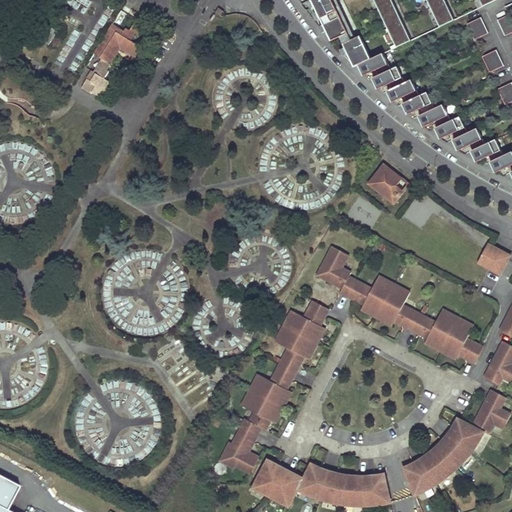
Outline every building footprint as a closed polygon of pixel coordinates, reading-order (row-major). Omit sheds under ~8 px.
[(350,33),(333,0),(312,0),(321,29),(342,37),(350,33)] [(353,31),(338,0),(333,0),(350,33),(353,31)] [(412,41),(392,0),(374,0),(397,47),(412,41)] [(455,20),(445,0),(427,0),(440,27),(455,20)] [(511,13),(498,20),(505,36),(511,32),(511,13)] [(481,17),(467,24),(475,40),(489,33),(481,17)] [(144,24),(138,19),(135,23),(139,25),(140,29),(138,32),(139,33),(144,24)] [(113,25),(95,53),(104,59),(110,63),(120,46),(138,57),(144,48),(130,39),(135,31),(138,32),(140,29),(139,25),(135,23),(131,30),(127,28),(125,32),(113,25)] [(460,118),(451,123),(443,106),(434,111),(426,94),(421,97),(413,81),(408,83),(400,67),(394,70),(385,54),(374,60),(362,36),(345,44),(353,61),(356,67),(360,65),(365,76),(377,71),(379,76),(374,78),(379,90),(391,84),(394,89),(389,91),(394,103),(406,97),(408,102),(404,104),(409,115),(421,110),(424,115),(420,116),(425,128),(437,122),(440,127),(437,128),(442,139),(454,134),(456,139),(454,140),(460,151),(471,146),(474,151),(473,151),(478,163),(492,156),(494,161),(494,162),(499,172),(511,167),(511,169),(511,172),(511,173),(511,152),(504,156),(496,140),(486,146),(477,129),(468,134),(460,118)] [(497,50),(483,57),(490,72),(504,66),(497,50)] [(110,63),(104,59),(95,72),(105,78),(109,71),(107,69),(111,63),(110,63)] [(82,87),(91,93),(93,90),(101,95),(107,90),(110,81),(105,78),(95,72),(93,70),(82,87)] [(511,82),(498,89),(505,105),(511,101),(511,82)] [(402,177),(384,164),(370,183),(394,202),(403,190),(396,185),(402,177)] [(396,185),(403,190),(408,182),(402,177),(396,185)] [(511,255),(490,244),(480,263),(501,274),(508,260),(511,255)] [(348,256),(332,247),(317,276),(329,282),(331,279),(344,285),(342,289),(340,292),(355,300),(356,297),(369,304),(367,308),(391,320),(393,316),(406,323),(404,325),(419,333),(420,331),(433,337),(431,341),(455,354),(457,350),(470,357),(468,359),(476,363),(484,347),(468,339),(474,326),(443,309),(436,322),(404,305),(411,292),(379,275),(372,288),(349,276),(352,272),(342,267),(348,256)] [(344,285),(331,279),(329,282),(342,289),(344,285)] [(391,320),(367,308),(369,304),(356,297),(355,300),(364,304),(362,309),(393,326),(396,321),(404,325),(406,323),(393,316),(391,320)] [(238,462),(236,465),(252,473),(260,457),(250,452),(246,450),(251,440),(253,441),(261,427),(263,428),(264,429),(271,416),(275,418),(287,394),(283,392),(290,379),(292,381),(300,366),(297,365),(304,352),(308,354),(321,330),(317,328),(323,315),(326,317),(330,309),(314,301),(305,317),(292,310),(276,342),(289,349),(272,381),(259,374),(243,406),(255,413),(251,421),(247,419),(234,444),(231,442),(224,455),(238,462)] [(511,309),(511,312),(511,314),(510,318),(508,316),(501,331),(511,336),(511,309)] [(321,330),(308,354),(304,352),(297,365),(300,366),(305,357),(309,360),(326,328),(321,326),(326,317),(323,315),(317,328),(321,330)] [(455,354),(431,341),(433,337),(420,331),(419,333),(428,338),(425,343),(457,359),(459,354),(468,359),(470,357),(457,350),(455,354)] [(511,345),(504,341),(485,377),(499,385),(503,377),(505,373),(511,376),(511,345)] [(511,382),(511,376),(505,373),(503,377),(511,382)] [(287,394),(275,418),(271,416),(264,429),(266,430),(271,421),(276,423),(293,392),(288,389),(292,381),(290,379),(283,392),(287,394)] [(506,397),(492,390),(473,426),(484,432),(489,434),(495,423),(497,420),(506,425),(511,414),(501,408),(506,397)] [(473,426),(461,419),(459,423),(456,428),(454,426),(448,435),(444,440),(446,442),(443,446),(438,450),(433,454),(429,458),(427,455),(413,464),(414,466),(411,468),(405,470),(416,495),(423,492),(433,487),(430,481),(438,476),(441,481),(450,475),(456,470),(462,464),(469,456),(464,452),(470,444),(475,448),(481,438),(484,432),(473,426)] [(504,428),(506,425),(497,420),(495,423),(504,428)] [(250,452),(263,428),(261,427),(253,441),(251,440),(246,450),(250,452)] [(443,446),(446,442),(444,440),(441,444),(432,452),(427,455),(429,458),(433,454),(438,450),(443,446)] [(475,448),(470,444),(464,452),(469,456),(472,452),(475,448)] [(487,448),(483,455),(498,464),(502,457),(487,448)] [(238,462),(224,455),(221,462),(234,469),(236,465),(238,462)] [(279,465),(269,459),(267,463),(277,469),(279,465)] [(292,476),(294,473),(279,465),(277,469),(267,463),(254,487),(268,495),(271,489),(279,493),(276,499),(290,506),(299,489),(303,482),(292,476)] [(347,479),(341,477),(336,476),(336,473),(331,471),(321,468),(319,470),(314,468),(311,466),(305,478),(303,482),(299,489),(305,493),(316,497),(318,492),(327,494),(325,500),(336,503),(344,504),(351,505),(363,506),(362,500),(372,499),(372,505),(384,504),(391,502),(386,476),(380,477),(376,478),(376,475),(359,476),(359,479),(353,479),(347,479)] [(305,478),(294,473),(292,476),(303,482),(305,478)] [(13,511),(8,509),(20,485),(0,474),(0,511),(13,511)] [(441,481),(438,476),(430,481),(433,487),(437,484),(441,481)] [(279,493),(271,489),(268,495),(276,499),(279,493)] [(327,494),(318,492),(316,497),(320,499),(325,500),(327,494)]
